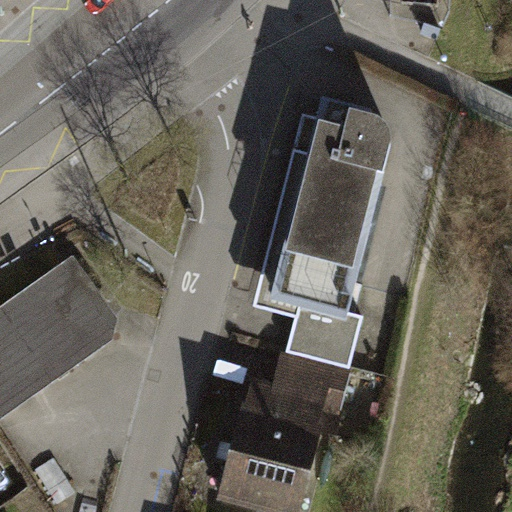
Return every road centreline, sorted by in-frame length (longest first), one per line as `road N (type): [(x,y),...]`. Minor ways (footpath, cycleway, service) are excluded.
road 1 (residential): [(138,511),(221,226),(230,150),(225,120),(201,79),(146,11)]
road 2 (primary): [(0,124),(146,11)]
